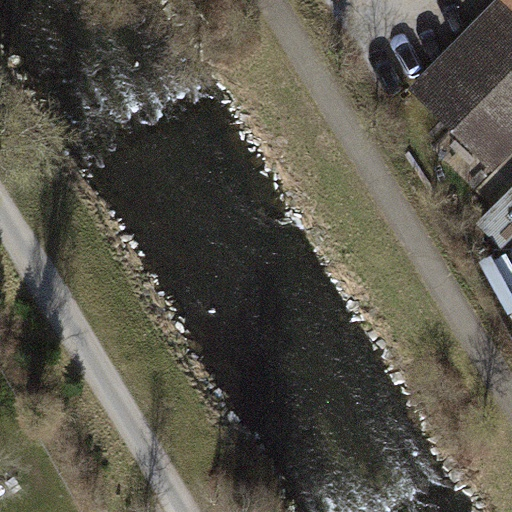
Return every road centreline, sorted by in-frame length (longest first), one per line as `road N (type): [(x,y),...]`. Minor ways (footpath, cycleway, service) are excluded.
road 1 (track): [(273,0),(511,394)]
road 2 (track): [(173,511),(0,226)]
